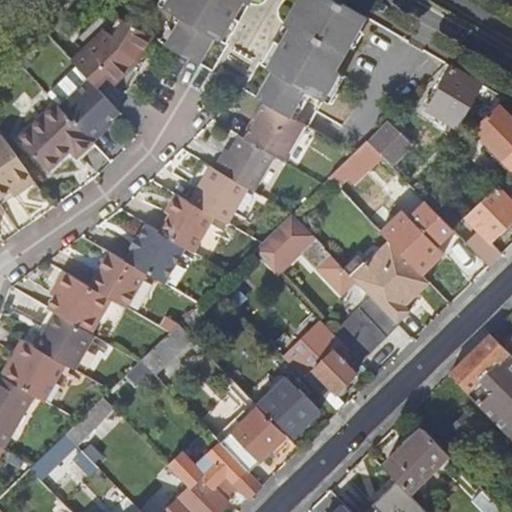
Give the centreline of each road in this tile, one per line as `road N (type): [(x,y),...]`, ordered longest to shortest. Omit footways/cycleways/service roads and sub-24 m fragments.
road 1 (residential): [(511,273),(267,511)]
road 2 (residential): [(0,263),(105,192),(225,84)]
